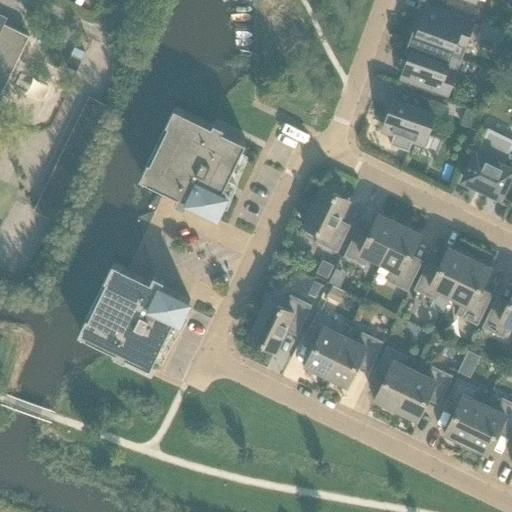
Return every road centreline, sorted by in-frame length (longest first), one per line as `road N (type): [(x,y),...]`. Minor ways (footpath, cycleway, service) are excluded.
road 1 (residential): [(331,155),(309,145),(220,343),(221,362),(511,505)]
road 2 (residential): [(511,242),(331,155)]
road 3 (residential): [(392,0),(331,155)]
